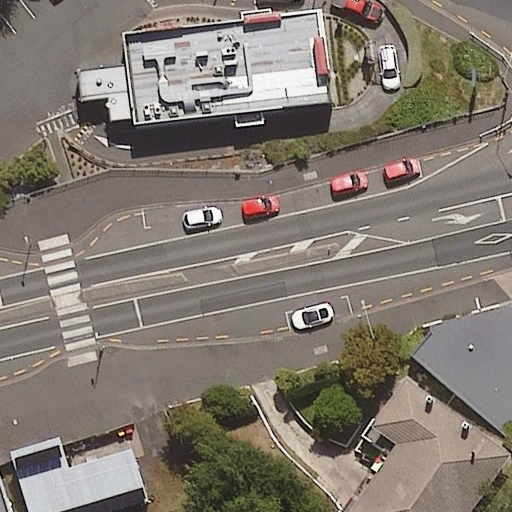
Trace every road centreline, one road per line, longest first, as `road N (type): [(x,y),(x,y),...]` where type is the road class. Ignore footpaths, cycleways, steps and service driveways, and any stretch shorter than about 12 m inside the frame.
road 1 (secondary): [(511,236),(0,347)]
road 2 (secondary): [(0,297),(476,184)]
